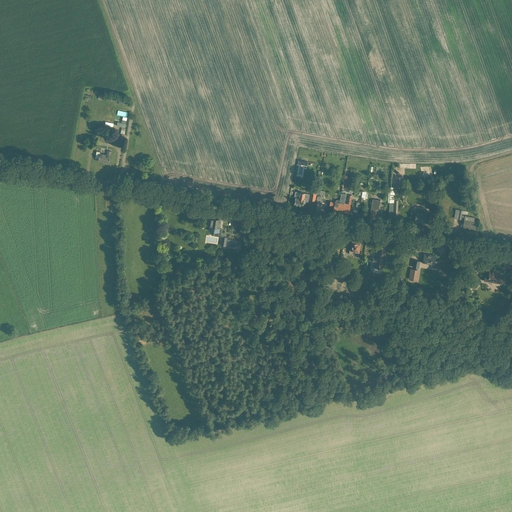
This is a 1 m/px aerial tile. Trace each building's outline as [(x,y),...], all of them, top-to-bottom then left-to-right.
[(120,133),(119,133),(116,145),(122,146),(124,134),(120,133)] [(100,153),(100,152),(97,151),(95,158),(99,159),(98,161),(105,162),(105,163),(109,164),(110,159),(110,155),(111,151),(108,150),(107,155),(100,153)] [(295,197),(295,199),(294,204),(298,205),(298,206),(301,207),(302,205),(305,206),(306,199),(304,199),(305,193),(300,192),(299,198),(295,197)] [(341,193),(340,199),(337,198),(337,200),(336,200),(335,202),(330,201),(329,205),(334,206),(333,211),(349,214),(352,195),(349,195),(347,203),(344,203),(346,194),(341,193)] [(369,218),(375,219),(376,211),(376,209),(379,210),(380,200),(373,199),(371,210),(370,210),(369,218)] [(416,207),(415,207),(414,212),(416,212),(415,220),(422,221),(422,222),(426,223),(426,218),(427,213),(424,212),(425,208),(421,208),(420,207),(419,207),(418,207),(417,207),(416,207)] [(476,229),(477,222),(474,221),(475,217),(468,216),(467,221),(464,220),(463,227),(476,229)] [(211,219),(211,224),(209,230),(218,231),(220,220),(211,219)] [(226,244),(234,246),(237,246),(238,240),(227,239),(227,237),(222,237),(221,245),(226,246),(226,244)] [(352,241),(351,245),(351,246),(350,246),(349,254),(354,254),(354,253),(358,254),(360,242),(352,241)] [(383,246),(383,245),(381,244),(381,246),(378,245),(377,250),(375,257),(373,259),(375,261),(374,267),(373,272),(381,274),(382,268),(383,268),(384,263),(386,261),(384,259),(386,246),(383,246)] [(424,253),(423,262),(434,264),(434,267),(441,268),(442,270),(445,269),(446,272),(449,271),(446,261),(444,262),(443,260),(439,261),(435,261),(436,256),(424,253)] [(484,281),(501,284),(503,276),(497,275),(498,272),(489,270),(488,276),(485,275),(484,281)] [(410,272),(409,279),(416,280),(417,273),(410,272)]
